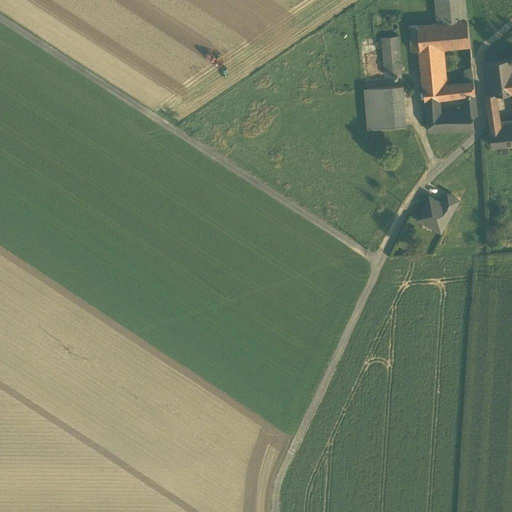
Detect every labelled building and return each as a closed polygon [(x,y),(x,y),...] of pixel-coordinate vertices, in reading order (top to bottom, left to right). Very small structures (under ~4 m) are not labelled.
[(436,0),(438,23),(468,21),(465,0),(436,0)] [(419,25),(421,50),(441,48),(454,47),(471,45),(469,21),(468,21),(438,23),(419,25)] [(413,52),(421,51),(421,50),(419,25),(411,26),(413,52)] [(382,37),(385,75),(402,74),(399,36),(382,37)] [(441,48),(442,55),(454,54),(454,47),(441,48)] [(442,55),(441,48),(421,50),(421,51),(425,86),(444,84),(448,84),(448,80),(444,81),(442,55)] [(489,94),(490,95),(496,94),(506,93),(504,74),(511,72),(511,59),(486,62),(489,94)] [(463,75),(464,83),(475,82),(473,67),(466,69),(465,72),(466,75),(463,75)] [(428,100),(433,100),(441,99),(466,95),(476,94),(475,82),(464,83),(448,84),(444,84),(425,86),(426,100),(428,100)] [(404,86),(383,88),(386,128),(407,126),(404,86)] [(368,129),(386,128),(383,88),(365,89),(368,129)] [(466,95),(467,114),(474,114),(477,113),(476,94),(466,95)] [(490,95),(489,94),(486,95),(487,105),(497,103),(496,94),(490,95)] [(433,100),(428,100),(429,114),(438,113),(438,111),(441,111),(441,99),(433,100)] [(488,113),(490,130),(500,129),(497,103),(487,105),(488,113)] [(429,132),(442,132),(441,115),(441,111),(438,111),(438,113),(429,114),(429,132)] [(467,114),(441,115),(442,132),(472,131),(474,129),(474,114),(467,114)] [(511,127),(500,129),(490,130),(493,147),(511,144),(511,127)] [(442,204),(453,210),(458,200),(448,194),(442,204)] [(427,222),(442,230),(453,210),(442,204),(430,197),(419,217),(420,220),(424,223),(427,222)]
